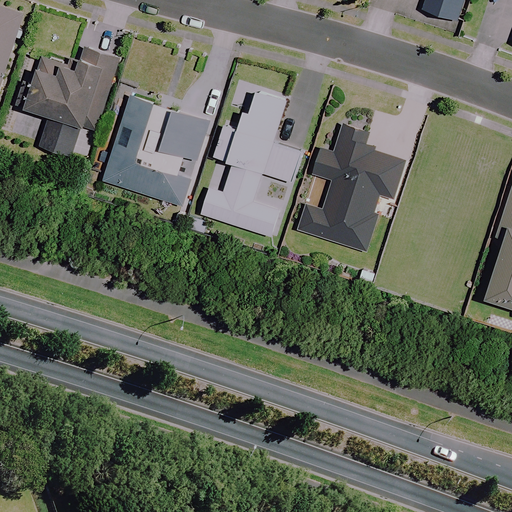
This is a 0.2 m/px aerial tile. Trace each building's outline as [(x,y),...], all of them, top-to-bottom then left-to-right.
[(426,0),(423,10),(456,20),(462,0),(426,0)] [(0,86),(24,13),(0,5),(0,86)] [(43,59),(37,81),(25,78),(16,105),(49,115),(39,145),(77,156),(86,127),(96,130),(112,76),(118,57),(85,47),(78,70),(43,59)] [(287,99),(236,82),(228,107),(244,112),(238,129),(224,124),(213,156),(234,163),(224,192),(209,187),(201,213),(270,236),(279,210),(253,201),(263,173),(292,182),(302,153),(272,144),(287,99)] [(164,106),(131,95),(103,180),(181,205),(209,121),(164,106)] [(364,132),(343,124),(332,156),(321,152),(314,175),(332,180),(323,208),(307,203),(298,230),(366,252),(378,215),(373,213),(379,195),(392,199),(405,160),(360,146),(364,132)] [(511,183),(495,236),(504,239),(485,298),(511,306),(511,183)]
